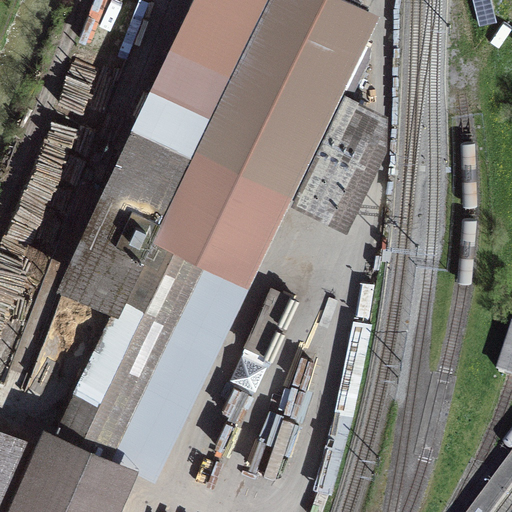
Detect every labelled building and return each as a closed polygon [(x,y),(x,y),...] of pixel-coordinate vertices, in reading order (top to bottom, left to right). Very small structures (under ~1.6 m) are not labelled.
[(200,0),(106,198),(157,223),(58,427),(146,470),(329,91),(344,98),(368,49),(350,40),(368,3),(361,0),(200,0)] [(344,98),(329,91),(284,185),(348,216),(370,169),(371,111),(344,98)] [(157,223),(106,198),(72,270),(122,294),(117,303),(118,303),(157,223)] [(299,296),(289,292),(294,279),(275,272),(246,342),(275,354),(299,296)] [(365,355),(369,317),(353,316),(349,353),(365,355)] [(511,329),(498,371),(511,375),(511,329)] [(0,511),(102,511),(113,488),(65,467),(67,461),(0,432),(0,511)] [(492,511),(511,486),(511,452),(467,511),(492,511)]
